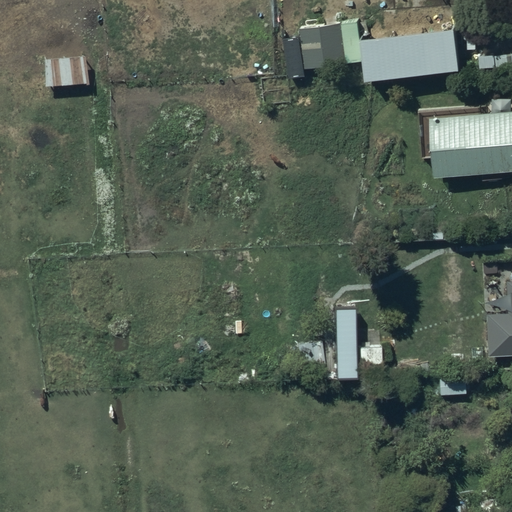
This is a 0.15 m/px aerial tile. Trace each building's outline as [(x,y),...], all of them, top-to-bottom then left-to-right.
[(342,17),(299,24),(304,63),(348,58),(342,17)] [(457,20),(361,33),(366,73),(463,60),(457,20)] [(44,50),(45,79),(85,77),(84,49),(44,50)] [(511,100),(421,105),(423,150),(436,149),(437,166),(511,162),(511,100)] [(506,306),(486,306),(488,351),(511,349),(511,274),(505,275),(506,306)] [(352,336),(328,336),(328,357),(352,356),(352,336)] [(323,337),(299,338),(299,362),(323,361),(323,337)]
